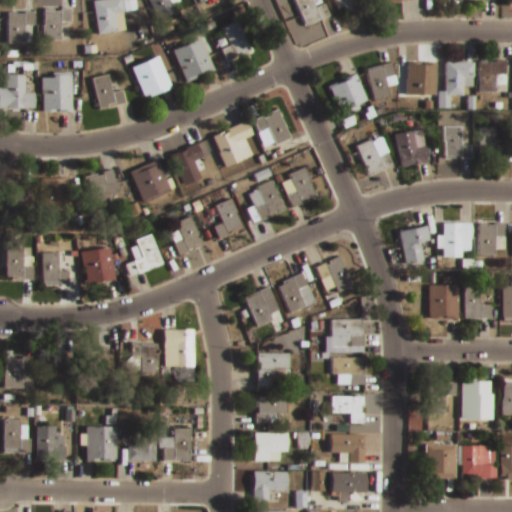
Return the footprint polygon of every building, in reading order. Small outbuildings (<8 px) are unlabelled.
[(121,0),(123,11),(113,12),(115,31),(97,33),(92,0),(121,0)] [(169,0),(174,11),(157,19),(148,0),(169,0)] [(312,0),(315,6),(324,3),(329,14),(305,24),(294,0),(312,0)] [(364,0),(365,1),(345,10),(344,7),(339,9),(335,0),(364,0)] [(41,25),(43,25),(43,8),(53,8),(53,10),(60,10),(60,7),(70,7),(70,21),(60,21),(60,39),(41,39),(41,25)] [(6,11),(16,11),(16,12),(23,12),(23,10),(33,10),(33,24),(23,24),(23,42),(6,42),(6,11)] [(229,44),(222,27),(238,20),(244,34),(243,34),(250,49),(226,60),(220,48),(229,44)] [(190,43),(197,60),(207,56),(212,68),(203,72),(202,70),(187,77),(181,63),(179,64),(174,50),(190,43)] [(479,59),(488,59),(488,62),(495,62),(495,59),(506,59),(506,72),(495,72),(495,91),(479,91),(479,59)] [(148,61),(155,77),(165,73),(170,86),(151,94),(149,91),(144,93),(133,67),(148,61)] [(405,77),(407,77),(407,61),(435,61),(435,93),(405,93),(405,77)] [(445,61),(473,61),(473,86),(463,86),(463,94),(445,95),(445,61)] [(391,62),(394,74),(384,77),(388,94),(372,98),(365,68),(391,62)] [(40,76),(51,76),(51,73),(70,73),(70,110),(57,111),(57,108),(42,108),(42,93),(40,93),(40,76)] [(107,73),(112,92),(121,89),(124,102),(99,108),(91,77),(107,73)] [(355,73),(367,99),(340,111),(328,85),(355,73)] [(5,74),(23,74),(23,92),(33,92),(33,107),(5,107),(5,74)] [(277,108),(290,137),(274,144),(267,127),(258,131),(253,119),(277,108)] [(237,123),(251,154),(224,166),(217,151),(219,151),(212,135),(237,123)] [(443,126),(461,126),(461,144),(471,144),(471,158),(461,158),(461,156),(443,156),(443,126)] [(479,126),(496,126),(496,145),(505,145),(505,158),(479,158),(479,126)] [(421,128),(429,161),(401,167),(394,134),(421,128)] [(371,139),(375,150),(385,146),(392,165),(367,175),(356,145),(371,139)] [(195,144),(200,156),(191,159),(198,176),(183,183),(171,155),(195,144)] [(156,159),(170,190),(142,203),(129,172),(156,159)] [(295,191),(287,174),(304,166),(316,192),(300,200),(301,202),(292,206),(286,195),(295,191)] [(96,173),(96,175),(102,174),(101,171),(111,169),(114,182),(118,181),(120,191),(107,195),(109,202),(92,206),(88,192),(90,192),(86,177),(84,178),(83,176),(96,173)] [(39,179),(66,178),(66,198),(55,198),(55,210),(39,210),(39,179)] [(264,204),(256,186),(271,179),(285,209),(260,220),(255,208),(264,204)] [(3,200),(5,200),(5,183),(15,183),(15,186),(22,186),(22,183),(31,183),(31,196),(21,196),(21,215),(3,215),(3,200)] [(222,222),(214,205),(230,198),(237,212),(235,212),(241,225),(226,232),(227,234),(218,238),(212,226),(222,222)] [(181,239),(174,222),(190,216),(202,244),(178,254),(173,243),(181,239)] [(443,222),(471,222),(471,237),(461,237),(461,256),(443,256),(443,222)] [(478,223),(488,223),(488,224),(494,224),(494,222),(505,222),(505,236),(494,236),(495,254),(478,254),(478,223)] [(426,225),(429,239),(419,242),(423,259),(404,264),(396,232),(426,225)] [(141,257),(134,239),(150,233),(161,263),(137,272),(133,260),(141,257)] [(108,246),(113,279),(85,284),(80,251),(108,246)] [(5,247),(21,247),(21,256),(31,256),(31,279),(10,279),(10,276),(5,276),(5,247)] [(56,252),(56,271),(67,270),(67,284),(40,284),(40,252),(56,252)] [(340,255),(352,284),(337,290),(330,274),(320,279),(315,266),(340,255)] [(282,284),(281,281),(301,272),(306,284),(297,288),(305,306),(289,313),(278,286),(282,284)] [(429,285),(458,285),(458,318),(429,318),(429,285)] [(464,286),(481,286),(481,317),(464,317),(464,286)] [(267,287),(279,315),(256,326),(243,297),(267,287)] [(511,287),(500,288),(500,325),(511,324),(511,287)] [(331,319),(358,319),(358,317),(362,317),(362,329),(360,329),(360,335),(363,335),(363,345),(349,345),(349,335),(331,335),(331,319)] [(162,329),(192,329),(192,366),(173,366),(173,347),(162,347),(162,329)] [(130,343),(156,343),(156,375),(140,375),(140,356),(130,356),(130,343)] [(79,351),(96,351),(96,349),(106,349),(106,362),(96,362),(96,381),(79,381),(79,351)] [(257,352),(288,352),(288,379),(257,379),(257,352)] [(37,353),(65,353),(65,366),(53,366),(54,385),(38,385),(37,353)] [(1,372),(3,372),(3,359),(19,359),(19,356),(30,356),(30,369),(19,369),(20,387),(1,387),(1,372)] [(332,358),(364,358),(364,384),(350,384),(350,373),(332,373),(332,358)] [(428,382),(455,382),(455,395),(445,395),(445,414),(428,414),(428,382)] [(462,382),(488,382),(488,395),(478,395),(478,414),(462,414),(462,382)] [(502,382),(511,382),(511,414),(502,414),(502,382)] [(257,396),(271,396),(271,395),(286,395),(286,413),(257,413),(257,396)] [(331,396),(363,396),(363,405),(360,405),(360,412),(363,412),(363,423),(350,423),(350,433),(335,433),(335,422),(342,422),(342,414),(331,414),(331,396)] [(2,420),(19,420),(19,438),(29,438),(29,452),(18,452),(18,449),(2,449),(2,420)] [(34,426),(54,426),(54,435),(63,435),(63,459),(34,459),(34,426)] [(84,426),(115,427),(114,458),(83,458),(84,426)] [(126,445),(136,445),(136,427),(154,427),(155,460),(126,461),(126,445)] [(162,447),(173,447),(173,429),(189,429),(189,460),(162,460),(162,447)] [(254,434),(286,434),(286,450),(267,450),(267,460),(254,460),(254,434)] [(330,435),(363,435),(363,462),(348,462),(348,453),(330,453),(330,435)] [(425,445),(455,445),(455,478),(425,478),(425,445)] [(458,445),(489,445),(489,478),(458,478),(458,445)] [(499,445),(511,445),(511,480),(499,480),(499,445)] [(327,472),(363,472),(363,491),(327,491),(327,472)] [(251,475),(251,504),(267,504),(267,493),(285,493),(285,475),(251,475)]
